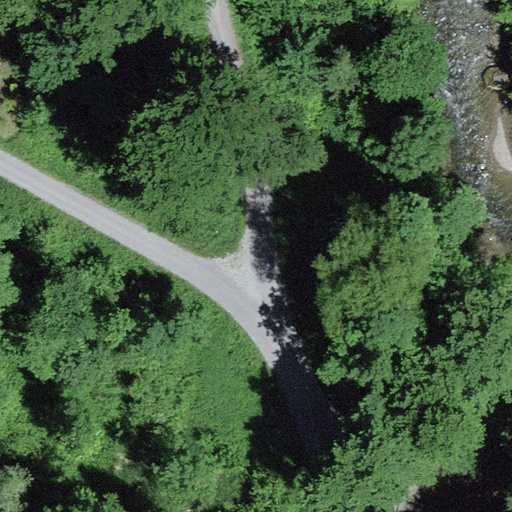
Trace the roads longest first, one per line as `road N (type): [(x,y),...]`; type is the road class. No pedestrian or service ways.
road 1 (track): [(212,0),(257,184),(264,306)]
road 2 (track): [(264,306),(0,163)]
road 3 (track): [(342,511),(264,306)]
